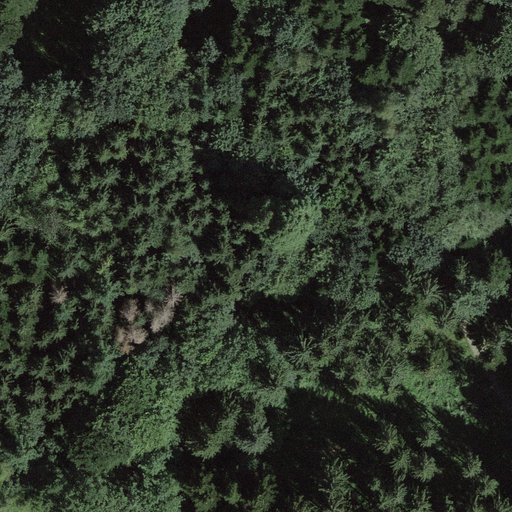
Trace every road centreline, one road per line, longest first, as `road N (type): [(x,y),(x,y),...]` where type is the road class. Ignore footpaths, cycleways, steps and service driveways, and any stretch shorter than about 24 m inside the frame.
road 1 (track): [(511,476),(395,453),(117,439),(50,427),(0,402)]
road 2 (track): [(213,0),(259,27),(371,142),(511,414)]
